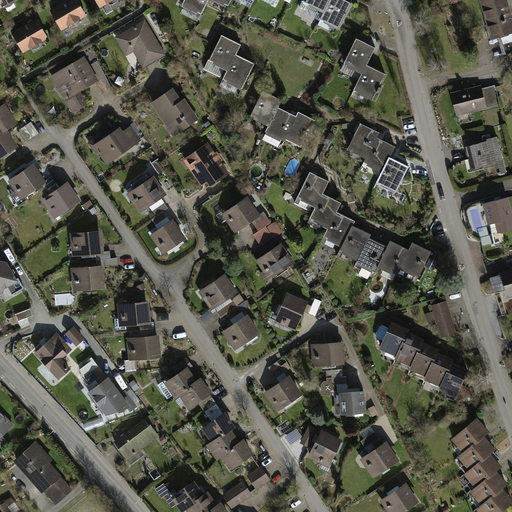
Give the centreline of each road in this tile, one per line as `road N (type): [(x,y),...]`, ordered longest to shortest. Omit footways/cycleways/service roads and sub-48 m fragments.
road 1 (residential): [(397,0),(511,407)]
road 2 (residential): [(161,280),(323,511)]
road 3 (residential): [(136,511),(0,361)]
